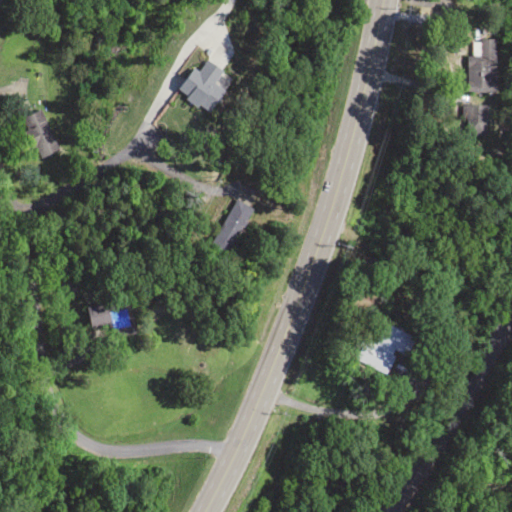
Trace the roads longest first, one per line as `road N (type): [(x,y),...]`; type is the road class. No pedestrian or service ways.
road 1 (secondary): [(200,511),(262,383),(333,192),(378,0)]
road 2 (residential): [(231,452),(176,443),(97,448),(57,421),(40,387),(30,216),(0,169)]
road 3 (residential): [(30,216),(142,128),(159,82),(219,0)]
